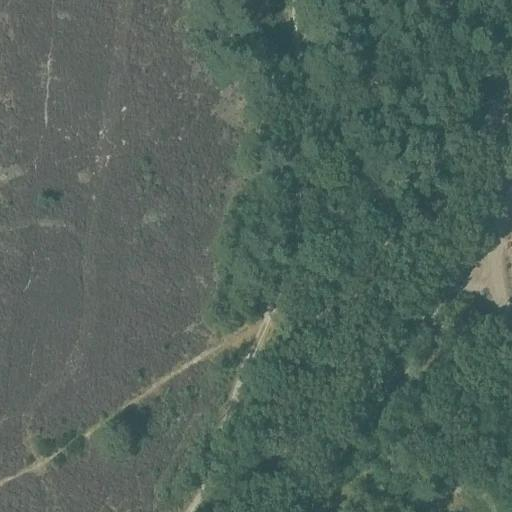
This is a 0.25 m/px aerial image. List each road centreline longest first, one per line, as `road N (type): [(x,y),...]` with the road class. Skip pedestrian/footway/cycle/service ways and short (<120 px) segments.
road 1 (track): [(297,0),(303,116),(286,265),(182,511)]
road 2 (track): [(494,269),(412,333),(288,511)]
road 3 (track): [(511,200),(500,218),(494,269),(511,319)]
